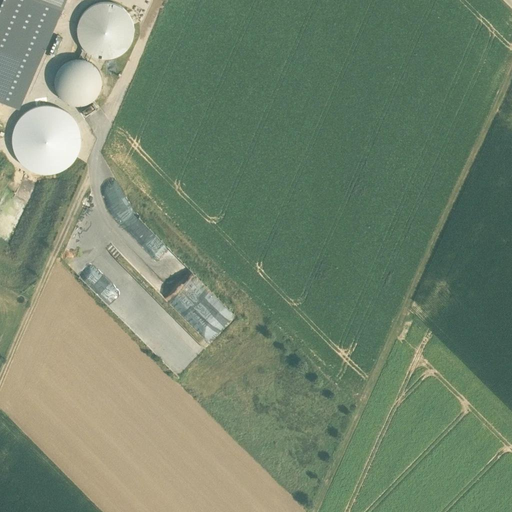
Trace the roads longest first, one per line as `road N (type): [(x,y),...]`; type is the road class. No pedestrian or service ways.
road 1 (track): [(511,79),(313,511)]
road 2 (track): [(163,0),(0,378)]
